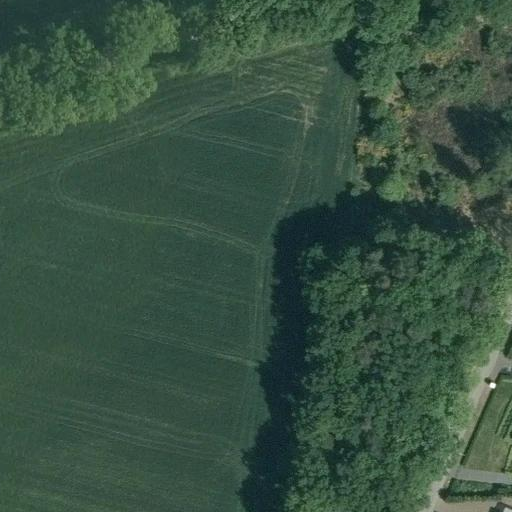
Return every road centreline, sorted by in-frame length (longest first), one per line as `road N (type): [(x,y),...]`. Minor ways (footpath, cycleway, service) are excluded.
road 1 (tertiary): [(0,89),(274,0)]
road 2 (tertiary): [(422,511),(511,297)]
